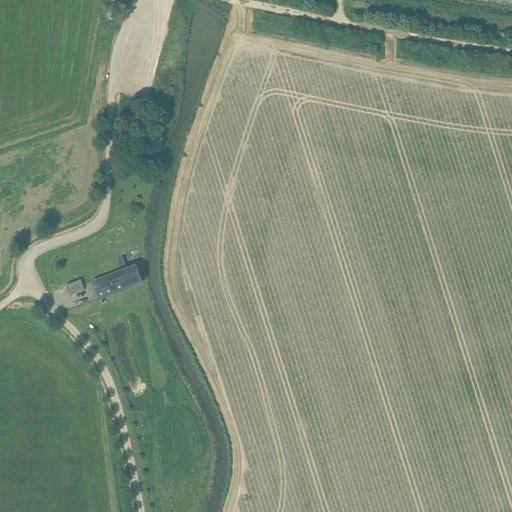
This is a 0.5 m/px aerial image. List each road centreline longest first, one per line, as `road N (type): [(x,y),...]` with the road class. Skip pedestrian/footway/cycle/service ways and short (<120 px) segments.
road 1 (unclassified): [(31,284),(26,261),(34,250),(101,216),(114,62),(138,0)]
road 2 (track): [(227,0),(511,54)]
road 3 (unclassified): [(31,284),(96,353),(114,392),(141,511)]
